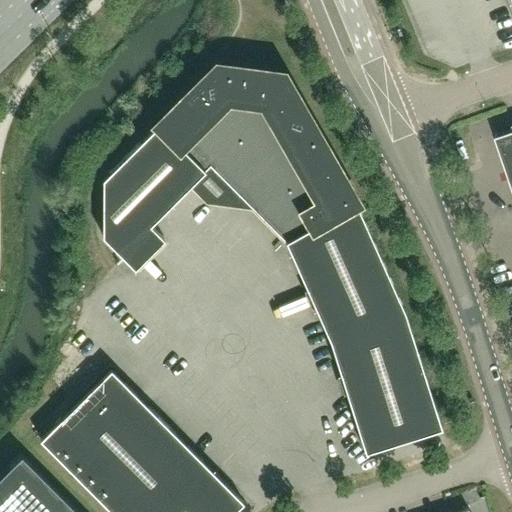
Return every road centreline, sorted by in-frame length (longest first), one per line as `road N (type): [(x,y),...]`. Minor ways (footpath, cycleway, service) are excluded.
road 1 (tertiary): [(511,447),(450,266)]
road 2 (unclassified): [(339,511),(511,456)]
road 3 (tertiary): [(371,118),(450,266)]
road 4 (tertiary): [(450,266),(397,109)]
road 5 (tertiary): [(312,0),(371,118)]
road 6 (unclassified): [(511,71),(397,109)]
